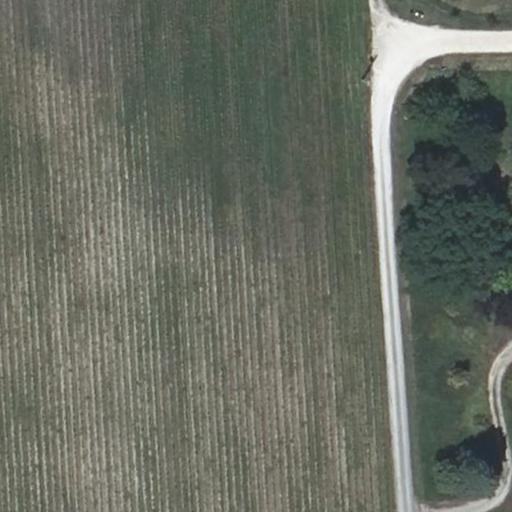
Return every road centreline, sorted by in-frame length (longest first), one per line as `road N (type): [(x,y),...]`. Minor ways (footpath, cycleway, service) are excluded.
road 1 (residential): [(404,511),(376,132)]
road 2 (track): [(376,132),(385,76),(427,45),(511,39)]
